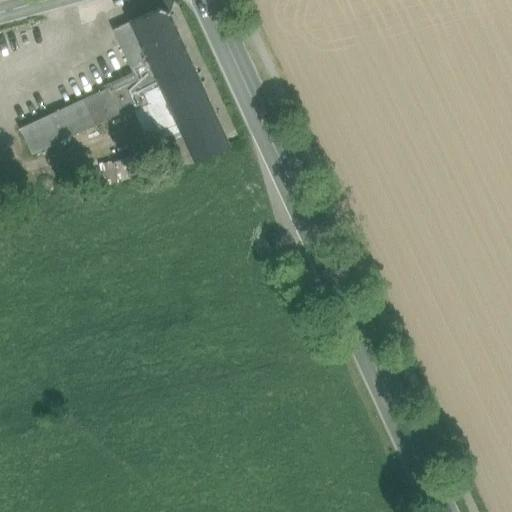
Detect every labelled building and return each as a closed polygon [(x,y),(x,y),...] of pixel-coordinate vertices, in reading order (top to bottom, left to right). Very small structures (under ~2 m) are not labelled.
[(181,136),(193,162),(229,145),(168,13),(163,12),(156,9),(129,22),(158,86),(181,136)] [(158,86),(129,22),(112,30),(132,73),(110,83),(112,85),(124,112),(125,114),(133,110),(146,104),(148,103),(143,93),(158,86)] [(124,112),(112,85),(19,128),(31,154),(124,112)] [(181,136),(158,86),(143,93),(148,103),(146,104),(159,132),(164,143),(181,136)] [(159,132),(146,104),(133,110),(145,138),(159,132)] [(165,169),(193,162),(181,136),(164,143),(155,147),(165,169)] [(85,175),(88,189),(147,175),(142,155),(100,165),(101,170),(85,175)]
